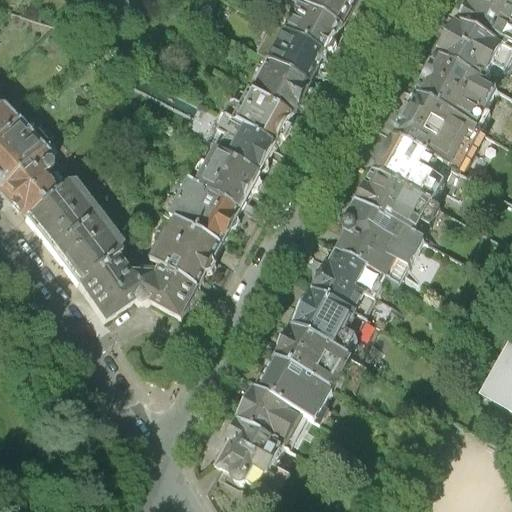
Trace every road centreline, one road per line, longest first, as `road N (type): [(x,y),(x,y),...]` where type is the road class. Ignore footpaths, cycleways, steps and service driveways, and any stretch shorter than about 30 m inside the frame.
road 1 (residential): [(164,463),(422,0)]
road 2 (residential): [(0,241),(164,463)]
